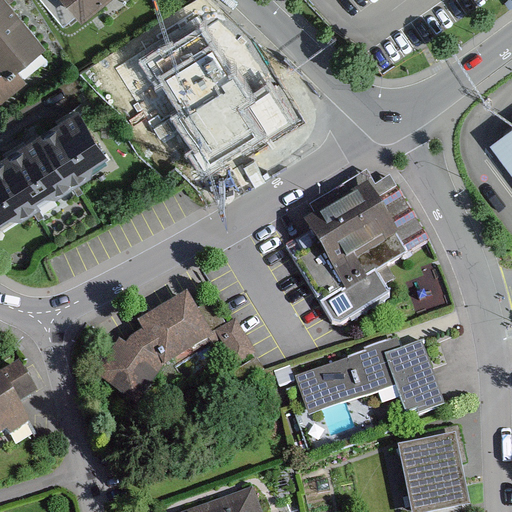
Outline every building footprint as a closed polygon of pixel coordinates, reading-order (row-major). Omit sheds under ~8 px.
[(58,67),(2,0),(0,0),(0,63),(8,73),(0,78),(0,105),(5,111),(58,67)] [(55,0),(74,23),(103,0),(55,0)] [(247,102),(233,79),(230,81),(201,32),(153,60),(186,113),(178,118),(210,167),(256,139),(237,109),(247,102)] [(106,159),(79,114),(43,136),(70,181),(106,159)] [(511,126),(489,143),(511,172),(511,126)] [(70,181),(43,136),(7,158),(34,203),(70,181)] [(0,223),(34,203),(7,158),(0,162),(0,223)] [(383,208),(370,188),(310,227),(316,236),(289,254),(337,328),(349,331),(395,302),(381,281),(435,246),(402,195),(383,208)] [(227,330),(208,298),(147,333),(106,386),(144,410),(171,373),(218,346),(234,373),(260,358),(238,323),(227,330)] [(366,355),(296,380),(309,418),(396,388),(406,416),(417,412),(419,417),(445,408),(422,344),(402,351),(399,340),(365,352),(366,355)] [(37,393),(21,369),(0,382),(0,448),(32,427),(18,406),(37,393)] [(456,439),(398,450),(410,511),(466,511),(471,511),(456,439)] [(267,511),(260,490),(199,511),(267,511)]
